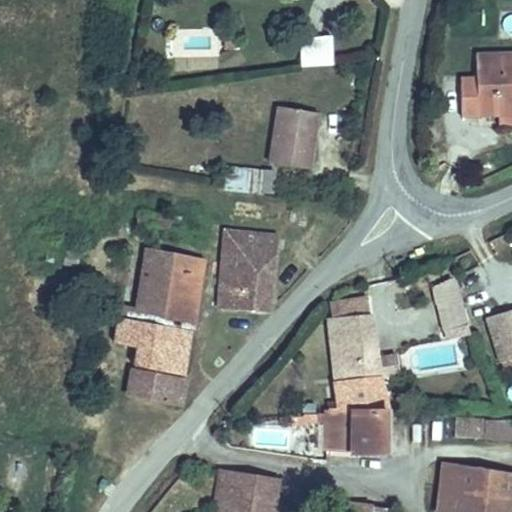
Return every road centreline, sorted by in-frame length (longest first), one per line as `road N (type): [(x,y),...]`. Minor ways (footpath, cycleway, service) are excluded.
road 1 (unclassified): [(413,196),(307,292),(185,428)]
road 2 (residential): [(185,428),(202,447),(237,459),(334,479),(396,478)]
road 3 (tertiary): [(416,0),(393,139),(396,169),(413,196)]
